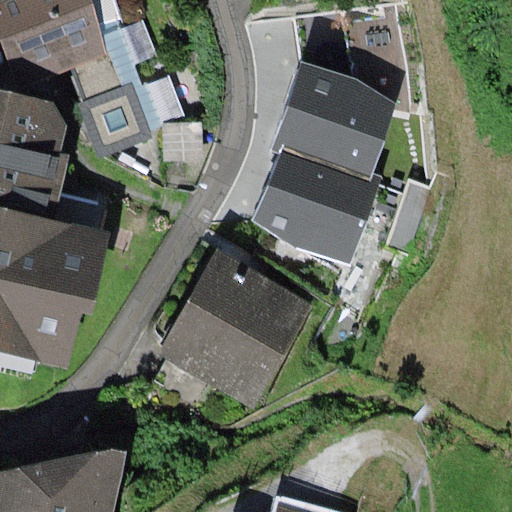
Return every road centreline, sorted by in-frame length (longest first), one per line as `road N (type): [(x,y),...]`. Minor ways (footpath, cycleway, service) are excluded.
road 1 (residential): [(0,437),(35,428),(77,402),(104,372),(198,211),(237,101),(222,0)]
road 2 (track): [(425,511),(421,469),(385,440),(247,511)]
